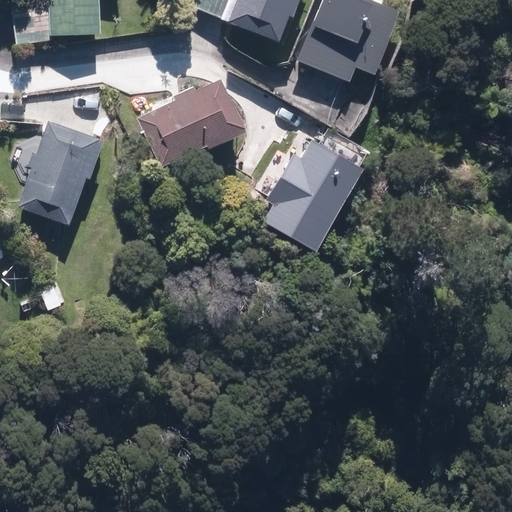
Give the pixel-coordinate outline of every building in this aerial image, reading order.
[(54,0),(54,30),(101,30),(101,0),(54,0)] [(286,33),(300,0),(245,0),(240,14),(286,33)] [(317,0),(294,59),(347,79),(352,65),(371,72),(395,12),(364,0),(317,0)] [(172,162),(248,122),(225,78),(149,118),(172,162)] [(76,212),(93,144),(46,132),(28,200),(76,212)]
